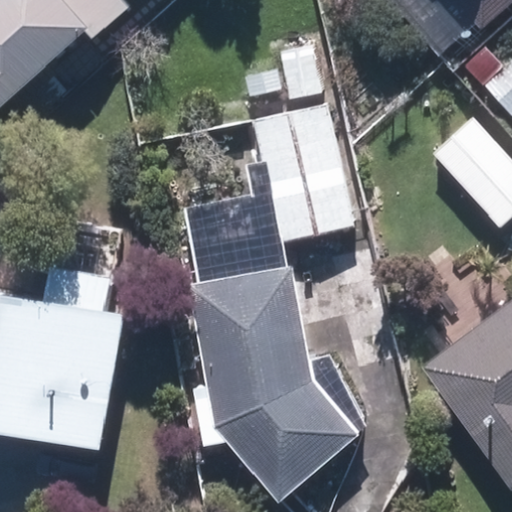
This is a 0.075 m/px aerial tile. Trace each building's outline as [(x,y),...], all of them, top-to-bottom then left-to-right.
[(143,5),(138,0),(0,0),(0,92),(16,109),(100,26),(111,37),(143,5)] [(511,60),(487,85),(511,109),(511,60)] [(206,381),(211,419),(225,419),(297,493),(374,428),(328,383),(298,260),(297,233),(365,227),(341,101),(263,116),(270,157),(186,173),(185,282),(208,278),(219,381),(206,381)] [(511,224),(511,145),(480,112),(438,150),(510,227),(511,224)] [(15,151),(0,166),(0,222),(43,180),(15,151)] [(50,290),(0,282),(0,424),(119,444),(143,299),(122,295),(133,227),(63,215),(50,290)] [(511,306),(436,363),(511,466),(511,306)]
